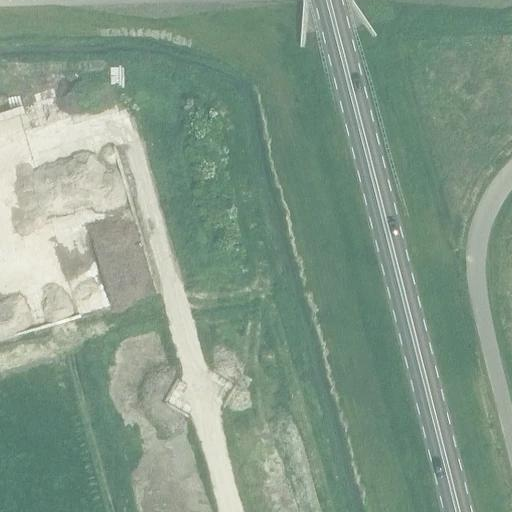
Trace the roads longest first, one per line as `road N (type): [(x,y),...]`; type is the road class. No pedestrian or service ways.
road 1 (primary): [(331,0),(459,511)]
road 2 (unclassified): [(511,436),(477,293),(476,244),(483,213),(511,172)]
